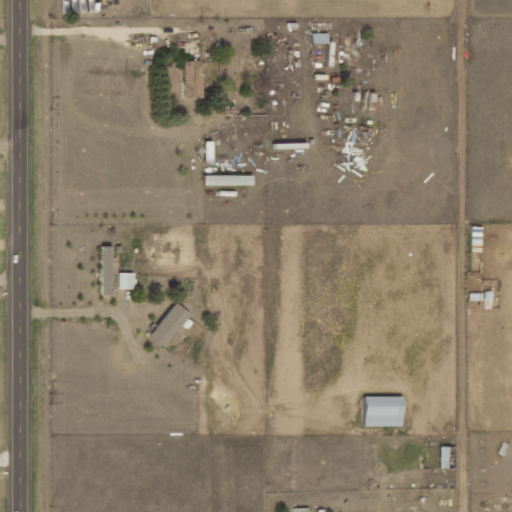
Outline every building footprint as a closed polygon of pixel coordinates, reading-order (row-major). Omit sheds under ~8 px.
[(183,62),(185,98),(203,98),(203,91),(212,90),(212,80),(218,80),(218,60),(183,62)] [(101,247),(103,295),(113,294),(111,246),(101,247)] [(133,289),(134,273),(119,272),(118,288),(133,289)] [(190,314),(176,303),(150,335),(165,346),(190,314)] [(366,396),(365,426),(403,427),(404,396),(366,396)]
